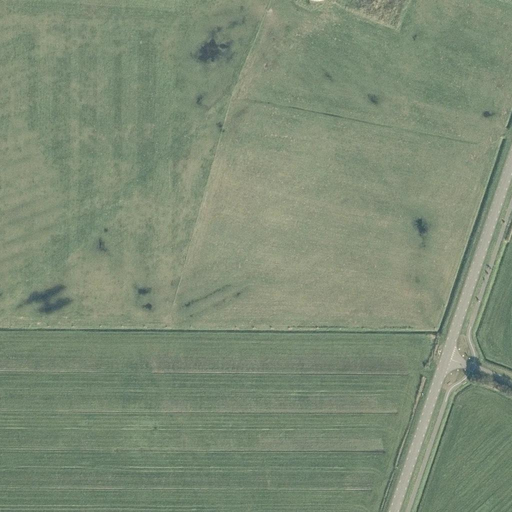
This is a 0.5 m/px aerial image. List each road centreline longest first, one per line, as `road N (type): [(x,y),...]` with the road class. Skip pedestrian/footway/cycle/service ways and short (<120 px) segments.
road 1 (tertiary): [(448,351),(511,164)]
road 2 (tertiary): [(394,511),(448,351)]
